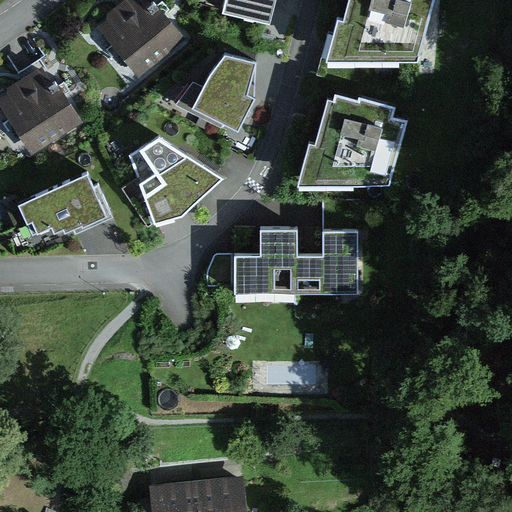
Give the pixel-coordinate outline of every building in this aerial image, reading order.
[(138,72),(177,35),(144,0),(118,0),(93,25),(138,72)] [(228,0),(226,10),(268,21),(273,0),(228,0)] [(342,0),(340,12),(331,10),(318,61),(420,59),(434,0),(342,0)] [(263,62),(222,50),(182,112),(244,137),(263,62)] [(75,117),(36,68),(0,95),(0,112),(30,152),(75,117)] [(390,95),(325,79),(311,138),(302,136),(289,188),(391,185),(407,120),(385,115),(390,95)] [(224,174),(162,132),(120,155),(151,226),(186,219),(224,174)] [(93,185),(87,172),(17,204),(26,224),(28,224),(32,234),(50,226),(53,233),(63,229),(66,235),(74,231),(75,235),(114,217),(98,183),(93,185)] [(227,253),(229,298),(301,295),(300,253),(300,224),(255,225),(257,251),(227,253)] [(316,226),(317,252),(300,253),(301,295),(364,299),(359,226),(316,226)] [(241,511),(239,481),(154,489),(155,511),(241,511)]
